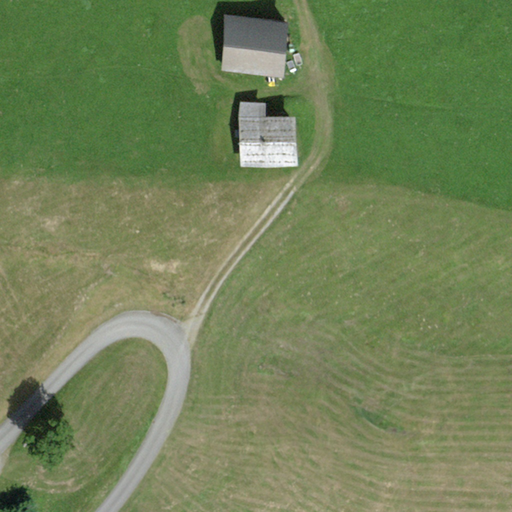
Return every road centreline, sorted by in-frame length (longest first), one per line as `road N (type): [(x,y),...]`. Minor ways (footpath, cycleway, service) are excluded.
road 1 (track): [(0,442),(105,335),(129,326),(165,335),(181,363),(179,382),(149,451),(106,511)]
road 2 (track): [(176,348),(248,235),(295,187)]
